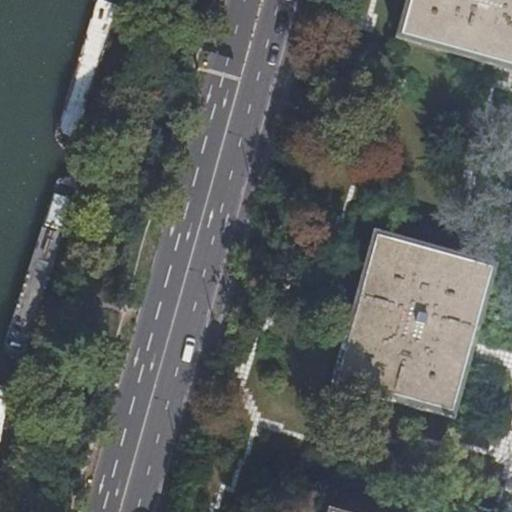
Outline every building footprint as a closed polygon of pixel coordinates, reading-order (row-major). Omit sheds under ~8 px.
[(96,0),(57,137),(59,144),(63,149),(70,149),(76,146),(80,139),(123,0),(96,0)] [(511,0),(402,0),(390,43),(511,75),(511,0)] [(71,178),(59,184),(6,346),(10,359),(16,361),(30,349),(80,189),(71,178)] [(375,236),(333,391),(456,428),(499,271),(375,236)] [(0,446),(9,403),(8,395),(4,390),(0,388),(0,446)]
